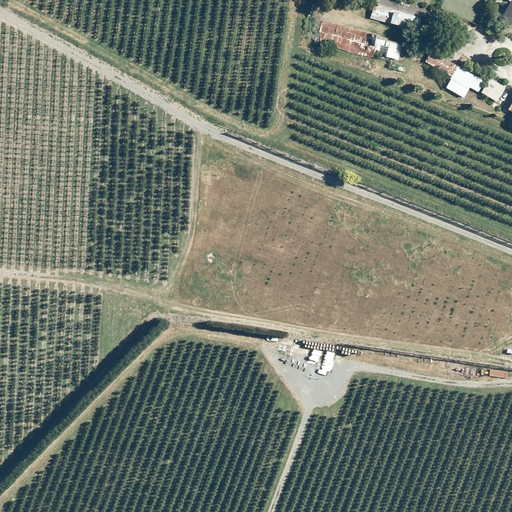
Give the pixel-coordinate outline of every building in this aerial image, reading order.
[(417,30),(420,18),(430,20),(432,10),(423,7),(392,0),(373,0),(372,4),(369,18),(398,25),(417,30)] [(511,0),(501,0),(493,14),(511,25),(511,0)] [(401,43),(372,35),(311,17),(305,38),(366,55),(367,51),(397,60),(401,43)] [(441,55),(429,48),(422,61),(434,68),(441,55)] [(484,79),(458,64),(445,87),(463,97),(469,87),(477,92),(484,79)] [(505,86),(488,77),(480,92),(496,101),(505,86)]
